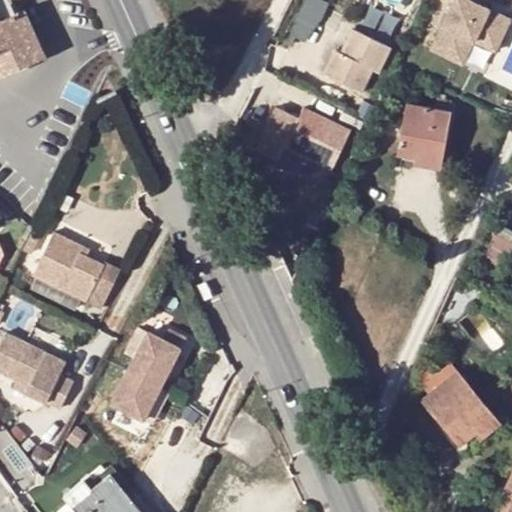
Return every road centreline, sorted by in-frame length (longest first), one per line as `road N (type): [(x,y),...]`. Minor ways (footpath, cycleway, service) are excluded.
road 1 (primary): [(129,0),(364,511)]
road 2 (unknown): [(349,479),(511,135)]
road 3 (unknown): [(199,145),(272,0)]
